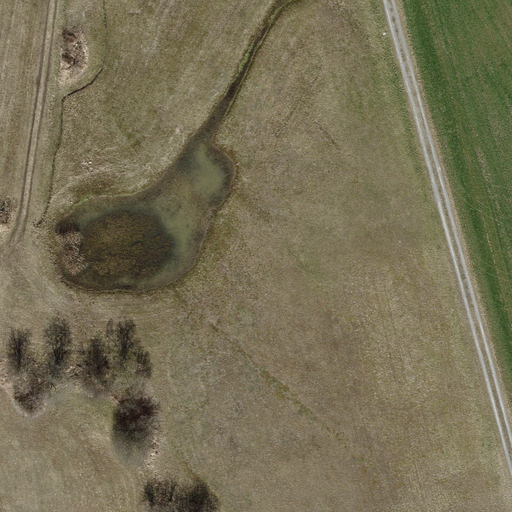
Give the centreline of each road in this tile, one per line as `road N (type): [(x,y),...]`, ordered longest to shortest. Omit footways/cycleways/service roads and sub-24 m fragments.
road 1 (track): [(390,0),(511,457)]
road 2 (track): [(0,259),(15,235),(54,0)]
